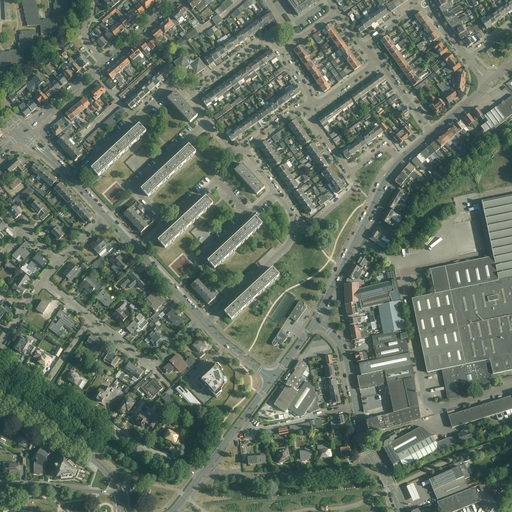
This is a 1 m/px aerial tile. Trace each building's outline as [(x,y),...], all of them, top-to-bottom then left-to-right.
[(106,0),(103,2),(103,3),(104,2),(109,7),(110,6),(112,8),(119,2),(117,0),(106,0)] [(134,0),(130,0),(132,1),(137,7),(135,9),(140,15),(145,11),(136,1),(134,0)] [(137,0),(138,0),(145,8),(146,10),(148,8),(151,6),(145,0),(137,0)] [(187,3),(190,6),(193,9),(193,10),(195,8),(200,12),(208,5),(204,0),(189,0),(187,2),(187,3)] [(286,0),(291,7),(298,16),(316,4),(313,0),(286,0)] [(381,9),(378,11),(383,18),(388,14),(382,6),(385,4),(383,1),(382,0),(377,0),(376,1),(379,5),(378,6),(381,9)] [(442,0),(436,4),(438,7),(439,8),(451,2),(453,0),(452,0),(442,0)] [(499,0),(498,0),(497,0),(496,1),(502,8),(507,15),(511,12),(511,11),(507,4),(504,6),(500,1),(499,0)] [(503,0),(507,4),(511,11),(511,10),(511,1),(509,3),(506,0),(503,0)] [(23,10),(25,10),(37,9),(37,5),(35,5),(35,1),(22,1),(22,2),(23,2),(24,5),(22,6),(23,6),(23,10)] [(54,10),(65,9),(67,9),(67,5),(68,5),(68,4),(67,5),(66,1),(55,1),(55,5),(54,5),(54,10)] [(242,6),(245,10),(248,8),(250,6),(247,1),(245,3),(245,4),(242,6)] [(452,4),(451,2),(439,8),(440,10),(442,13),(450,8),(449,6),(452,4)] [(495,4),(494,3),(492,5),(493,6),(496,10),(497,11),(502,18),(506,15),(507,15),(502,8),(499,10),(495,4)] [(181,6),(177,10),(180,14),(185,19),(187,17),(185,14),(187,12),(181,6)] [(240,7),(240,8),(238,9),(241,14),(246,11),(245,10),(242,6),(240,7)] [(452,11),(451,8),(450,8),(442,13),(444,17),(444,18),(461,9),(459,6),(452,11)] [(127,7),(126,9),(135,20),(140,16),(134,9),(131,11),(127,7)] [(264,13),(270,23),(275,19),(267,7),(265,9),(266,11),(263,13),(264,13)] [(369,16),(366,19),(371,26),(374,23),(376,21),(376,22),(377,22),(372,15),(368,8),(365,10),(367,13),(369,16)] [(376,8),(373,10),(375,13),(372,15),(377,22),(383,18),(378,11),(376,8)] [(37,9),(25,10),(25,14),(24,14),(25,14),(25,18),(27,18),(39,18),(39,13),(37,13),(37,9)] [(53,18),(57,18),(66,17),(66,13),(67,13),(65,13),(65,9),(54,10),(54,14),(52,14),(53,18)] [(135,20),(126,9),(124,10),(127,15),(125,17),(131,24),(135,20)] [(462,11),(461,9),(444,18),(445,20),(447,23),(456,18),(454,16),(462,11)] [(494,14),(492,15),(497,22),(501,19),(502,18),(497,11),(496,10),(493,12),(493,13),(494,14)] [(174,18),(172,20),(176,25),(176,24),(177,26),(180,24),(178,22),(180,20),(182,17),(177,11),(172,16),(174,18)] [(413,26),(415,24),(425,17),(421,12),(422,12),(421,12),(415,17),(417,20),(412,24),(413,26)] [(120,22),(125,29),(128,26),(130,25),(120,13),(118,15),(122,20),(120,22)] [(263,17),(260,20),(265,26),(270,23),(264,13),(261,15),(263,17)] [(211,19),(214,23),(221,19),(219,17),(218,15),(216,17),(211,19)] [(492,15),(487,18),(492,25),(496,22),(497,22),(492,15)] [(254,21),(260,30),(265,26),(260,20),(258,16),(253,20),(254,21)] [(450,26),(451,28),(468,18),(467,16),(461,19),(458,21),(456,18),(447,23),(450,26)] [(485,16),(480,19),(480,20),(481,21),(479,23),(483,31),(486,28),(486,29),(487,29),(491,26),(492,25),(487,18),(485,16)] [(417,31),(422,27),(428,22),(425,17),(415,24),(418,27),(416,29),(417,31)] [(452,29),(454,32),(463,27),(461,24),(464,23),(470,20),(468,17),(468,18),(451,28),(452,29)] [(39,18),(27,18),(27,22),(26,22),(26,23),(27,22),(27,27),(40,26),(40,21),(39,22),(39,18)] [(57,18),(53,18),(53,19),(49,20),(49,31),(53,31),(53,32),(54,32),(54,31),(58,31),(57,18)] [(164,23),(173,34),(174,34),(176,36),(177,34),(173,29),(175,27),(174,26),(176,25),(172,20),(171,22),(168,19),(165,22),(166,22),(164,23)] [(188,23),(193,28),(198,24),(195,19),(191,21),(188,23)] [(360,23),(361,25),(365,30),(369,27),(368,27),(370,25),(371,26),(366,19),(360,23)] [(49,33),(49,31),(49,20),(44,20),(44,21),(40,21),(40,26),(41,31),(41,34),(41,33),(45,33),(45,34),(45,33),(49,33)] [(250,27),(255,33),(260,30),(254,21),(249,25),(250,27)] [(355,21),(352,23),(360,34),(365,30),(361,25),(360,23),(358,24),(355,21)] [(120,33),(111,23),(110,22),(109,23),(110,24),(108,25),(112,29),(109,30),(115,37),(118,35),(118,34),(120,33),(120,34),(120,33)] [(113,22),(111,23),(120,33),(121,32),(124,29),(119,23),(116,25),(113,22)] [(421,36),(423,34),(432,27),(428,22),(422,27),(424,30),(419,34),(421,36)] [(102,23),(99,25),(107,34),(105,36),(110,42),(113,39),(114,38),(115,38),(102,23)] [(159,27),(160,28),(159,29),(164,35),(168,31),(172,35),(173,34),(164,23),(163,25),(162,24),(159,27)] [(176,27),(180,33),(185,30),(181,24),(176,27)] [(324,29),(328,34),(334,30),(330,25),(324,29)] [(457,35),(458,36),(471,28),(470,26),(465,29),(464,27),(463,27),(454,32),(455,32),(454,32),(457,35)] [(471,28),(458,36),(459,37),(459,38),(461,40),(466,38),(470,36),(468,33),(471,32),(474,30),(476,34),(480,32),(477,26),(472,29),(471,28)] [(250,27),(245,30),(250,37),(255,33),(250,27)] [(424,41),(429,37),(436,32),(432,27),(423,34),(425,37),(423,39),(424,41)] [(164,35),(159,29),(158,28),(151,34),(156,40),(159,37),(161,40),(162,39),(165,42),(168,40),(164,35)] [(238,36),(235,38),(239,44),(245,41),(240,34),(236,29),(234,31),(238,36)] [(245,30),(240,34),(245,41),(250,37),(245,30)] [(328,34),(332,40),(338,35),(334,30),(328,34)] [(20,32),(21,35),(21,36),(19,36),(19,41),(31,40),(33,40),(33,36),(34,36),(32,36),(32,32),(33,32),(33,31),(20,32)] [(429,37),(433,42),(437,39),(440,37),(439,37),(436,32),(429,37)] [(332,40),(335,45),(342,40),(338,35),(332,40)] [(97,37),(95,39),(97,42),(103,49),(107,44),(102,38),(100,40),(97,37)] [(381,42),(384,46),(391,42),(387,37),(384,39),(383,39),(383,40),(380,42),(381,42)] [(235,38),(230,41),(234,48),(239,44),(235,38)] [(384,46),(388,52),(395,47),(393,44),(394,43),(394,42),(398,40),(396,38),(391,42),(384,46)] [(467,40),(464,42),(468,47),(469,46),(469,47),(471,46),(471,45),(474,43),(471,39),(471,38),(467,40)] [(221,43),(223,46),(228,53),(234,48),(230,41),(228,39),(221,43)] [(31,44),(31,40),(19,41),(20,45),(18,45),(18,49),(23,49),(32,49),(32,45),(33,44),(31,44)] [(335,45),(339,50),(345,46),(342,40),(335,45)] [(140,44),(138,45),(144,52),(143,53),(149,60),(152,58),(149,54),(148,52),(150,51),(150,50),(143,41),(142,42),(141,43),(140,44)] [(148,45),(152,50),(157,46),(152,41),(148,45)] [(388,52),(392,57),(398,52),(396,49),(401,45),(403,44),(401,42),(395,47),(388,52)] [(431,54),(433,56),(443,47),(442,46),(443,45),(440,42),(434,48),(435,50),(431,54)] [(416,46),(420,51),(422,50),(422,49),(424,47),(421,43),(416,46)] [(294,51),(298,56),(306,50),(302,45),(294,51)] [(223,46),(216,51),(221,57),(228,53),(223,46)] [(339,50),(343,55),(349,51),(345,46),(339,50)] [(443,47),(433,56),(430,59),(432,61),(436,57),(439,60),(442,57),(441,57),(448,51),(445,48),(443,47)] [(133,50),(131,52),(142,64),(143,64),(143,65),(145,63),(141,59),(144,57),(136,48),(135,48),(134,49),(133,50)] [(23,49),(18,49),(18,50),(14,51),(15,62),(19,62),(19,63),(19,62),(23,62),(23,49)] [(276,58),(271,50),(269,52),(266,55),(265,54),(270,60),(273,64),(278,61),(276,58)] [(301,62),(308,57),(310,55),(306,50),(298,56),(301,62)] [(6,53),(7,64),(11,64),(11,65),(11,64),(15,64),(15,62),(14,51),(10,51),(10,52),(6,53)] [(214,62),(210,56),(206,51),(204,53),(208,57),(205,59),(209,66),(210,65),(210,66),(212,64),(214,62)] [(216,51),(210,56),(214,62),(221,57),(216,51)] [(343,55),(347,61),(353,56),(349,51),(343,55)] [(142,64),(131,52),(130,53),(129,53),(128,54),(127,55),(132,62),(135,60),(138,64),(141,66),(142,64)] [(392,57),(395,62),(402,57),(398,52),(392,57)] [(262,57),(260,58),(268,70),(271,68),(269,65),(267,62),(270,60),(265,54),(262,56),(262,57)] [(447,64),(453,59),(454,58),(450,54),(443,59),(445,61),(441,65),(443,68),(447,64)] [(81,55),(79,57),(80,59),(75,63),(80,69),(82,67),(83,68),(89,63),(81,55)] [(176,64),(175,65),(180,71),(181,70),(182,72),(185,69),(193,71),(195,74),(197,73),(197,74),(204,69),(203,68),(205,67),(200,61),(199,61),(198,60),(194,63),(187,61),(184,58),(183,59),(182,58),(181,58),(179,55),(174,59),(176,62),(176,64)] [(333,55),(328,58),(332,63),(335,61),(336,60),(336,59),(334,60),(334,59),(333,58),(334,57),(333,56),(334,56),(333,55)] [(347,61),(350,66),(357,61),(353,56),(347,61)] [(125,57),(120,61),(131,74),(133,72),(129,67),(131,65),(130,63),(125,57)] [(301,62),(305,67),(311,62),(308,57),(301,62)] [(395,62),(399,67),(405,62),(402,57),(395,62)] [(80,69),(75,63),(71,58),(68,61),(73,66),(70,68),(76,74),(77,74),(78,74),(78,73),(79,72),(81,70),(80,69)] [(254,62),(255,63),(259,68),(261,71),(264,68),(266,71),(268,70),(260,58),(258,60),(258,59),(254,62)] [(399,67),(402,72),(409,67),(407,64),(412,60),(411,58),(399,67)] [(444,69),(446,72),(457,63),(453,59),(447,64),(449,66),(444,69)] [(309,72),(315,67),(319,65),(315,60),(311,62),(305,67),(309,72)] [(120,61),(115,65),(121,72),(123,70),(124,71),(125,71),(130,76),(131,78),(133,76),(132,75),(131,74),(120,61)] [(357,61),(350,66),(354,71),(360,67),(357,61)] [(251,64),(249,66),(254,72),(259,68),(255,63),(252,65),(251,64)] [(402,72),(406,77),(413,72),(411,69),(413,68),(412,67),(416,65),(414,63),(409,67),(402,72)] [(457,63),(446,72),(448,74),(453,71),(454,73),(458,69),(461,67),(457,63)] [(62,73),(65,77),(69,81),(74,76),(72,74),(73,73),(65,64),(62,67),(65,71),(62,73)] [(169,64),(164,68),(169,74),(174,70),(174,69),(169,64)] [(115,65),(111,69),(122,81),(124,80),(120,75),(119,74),(121,72),(115,65)] [(431,69),(436,74),(440,70),(435,65),(431,69)] [(248,68),(245,70),(251,79),(252,80),(257,76),(254,72),(249,66),(248,67),(248,68)] [(309,72),(313,77),(322,71),(320,69),(317,71),(315,67),(309,72)] [(164,68),(159,73),(164,78),(169,74),(164,68)] [(406,77),(410,82),(416,77),(414,74),(420,70),(418,68),(413,72),(406,77)] [(124,84),(111,69),(106,73),(112,80),(114,78),(116,79),(120,84),(118,85),(120,88),(124,84)] [(241,72),(239,74),(243,80),(243,79),(245,82),(251,79),(245,70),(244,69),(240,72),(241,72)] [(45,71),(42,73),(47,80),(50,78),(45,71)] [(313,77),(316,82),(323,78),(325,76),(322,71),(313,77)] [(416,77),(410,82),(413,86),(413,87),(420,82),(418,79),(420,78),(424,75),(423,72),(416,77)] [(67,82),(64,78),(61,75),(59,77),(56,73),(54,75),(63,86),(65,84),(66,84),(66,83),(67,83),(67,82)] [(159,73),(154,77),(160,83),(164,78),(159,73)] [(446,79),(452,79),(456,80),(464,81),(465,77),(465,73),(460,73),(459,76),(457,76),(457,77),(455,77),(453,77),(452,77),(451,75),(446,77),(446,79)] [(234,77),(238,83),(243,80),(239,74),(237,75),(234,78),(234,77)] [(44,82),(37,75),(34,77),(32,79),(32,80),(35,84),(38,87),(41,84),(44,82)] [(382,75),(377,78),(380,84),(382,85),(387,82),(382,75)] [(154,77),(150,82),(155,87),(160,83),(154,77)] [(238,83),(234,77),(233,77),(234,78),(231,80),(230,80),(228,81),(232,87),(234,90),(235,91),(240,87),(238,83)] [(316,82),(320,88),(326,83),(323,78),(316,82)] [(377,78),(372,82),(375,87),(380,84),(377,78)] [(109,79),(107,81),(114,88),(116,86),(109,79)] [(52,84),(48,88),(53,94),(61,88),(56,82),(56,81),(55,81),(55,80),(54,81),(51,83),(52,84)] [(296,86),(292,80),(289,82),(293,88),(291,90),(296,96),(299,94),(299,93),(301,92),(296,86)] [(426,80),(418,86),(420,88),(421,89),(424,86),(429,92),(433,89),(426,80)] [(31,81),(26,85),(27,87),(29,91),(30,93),(32,92),(33,92),(33,91),(33,89),(32,88),(34,86),(31,81)] [(114,88),(107,81),(105,83),(112,90),(114,88)] [(223,85),(227,91),(232,87),(228,81),(226,83),(227,83),(223,85)] [(326,83),(320,88),(324,93),(330,88),(328,85),(330,84),(329,81),(326,83)] [(44,82),(41,84),(46,90),(43,92),(49,98),(53,94),(48,88),(44,82)] [(150,82),(145,86),(150,92),(155,87),(150,82)] [(372,82),(367,86),(370,91),(373,89),(377,94),(379,92),(375,87),(372,82)] [(464,86),(449,84),(446,83),(446,85),(451,88),(452,89),(453,88),(454,88),(455,89),(455,90),(458,90),(458,92),(462,92),(463,90),(464,86)] [(443,97),(445,100),(449,104),(452,101),(451,101),(453,100),(444,90),(442,87),(438,84),(437,85),(443,93),(445,96),(443,97)] [(27,87),(26,85),(16,93),(17,95),(18,96),(21,99),(22,98),(19,94),(27,87)] [(220,87),(218,89),(223,96),(226,100),(228,99),(226,96),(229,94),(227,91),(223,85),(223,86),(220,88),(220,87)] [(445,85),(442,87),(444,90),(453,100),(454,99),(457,97),(452,90),(451,92),(449,89),(447,88),(445,85)] [(99,86),(95,89),(101,96),(106,91),(103,87),(101,88),(99,86)] [(145,86),(140,90),(145,96),(150,92),(145,86)] [(367,86),(362,89),(365,94),(368,92),(372,98),(374,96),(370,91),(367,86)] [(289,87),(284,91),(290,99),(292,98),(292,99),(296,96),(291,90),(289,87)] [(281,93),(283,95),(280,97),(285,104),(288,101),(290,99),(284,91),(282,88),(279,90),(281,92),(281,93)] [(47,99),(48,99),(39,89),(37,91),(40,95),(38,97),(36,99),(40,104),(42,102),(43,103),(44,102),(44,103),(46,101),(45,101),(46,100),(47,99)] [(101,96),(95,89),(91,93),(93,96),(92,97),(95,101),(101,96)] [(215,90),(212,92),(217,100),(223,96),(218,89),(216,90),(215,90)] [(362,89),(356,93),(360,98),(362,101),(367,97),(365,94),(362,89)] [(140,90),(135,95),(141,100),(145,96),(140,90)] [(186,105),(181,100),(175,93),(176,92),(168,99),(172,104),(172,105),(173,104),(174,106),(174,107),(174,106),(179,111),(187,104),(186,105)] [(207,97),(211,103),(214,106),(217,104),(215,102),(217,100),(212,92),(212,93),(209,95),(207,97)] [(360,98),(356,93),(351,97),(355,102),(360,98)] [(130,98),(130,99),(136,105),(141,100),(135,95),(134,94),(130,98)] [(273,94),(271,96),(279,107),(281,106),(281,105),(284,103),(285,104),(280,97),(278,99),(276,97),(275,97),(273,94)] [(429,95),(431,99),(440,110),(442,108),(442,109),(443,108),(443,109),(445,107),(445,106),(440,100),(438,102),(437,101),(436,101),(430,94),(429,95)] [(481,127),(482,130),(485,134),(511,113),(511,95),(496,108),(492,111),(488,114),(484,117),(487,121),(485,123),(485,124),(481,127)] [(273,103),(270,105),(274,111),(278,109),(277,108),(279,107),(271,96),(269,97),(273,103)] [(211,103),(207,97),(205,98),(205,97),(201,100),(208,109),(210,107),(209,104),(211,103)] [(349,98),(344,102),(348,107),(353,104),(352,102),(349,98)] [(23,106),(24,107),(22,109),(23,110),(21,111),(26,117),(31,113),(25,106),(20,99),(18,101),(18,102),(17,103),(20,108),(23,106)] [(85,99),(80,103),(86,109),(90,105),(85,99)] [(136,105),(130,99),(128,102),(126,100),(124,102),(131,109),(136,105)] [(440,110),(431,99),(430,100),(432,102),(427,106),(430,108),(435,114),(436,114),(438,112),(439,111),(438,111),(440,110)] [(263,106),(264,109),(269,115),(271,113),(270,113),(273,111),(274,112),(274,111),(270,105),(267,107),(265,104),(264,104),(261,100),(259,101),(261,103),(260,103),(263,106)] [(26,105),(29,108),(32,112),(37,108),(31,101),(26,105)] [(344,102),(339,106),(342,111),(348,107),(344,102)] [(80,103),(76,106),(81,112),(86,109),(80,103)] [(197,116),(196,116),(186,105),(187,104),(179,111),(183,116),(183,117),(184,116),(185,118),(184,119),(185,119),(185,118),(190,123),(198,116),(197,116)] [(399,112),(400,111),(404,117),(410,114),(405,107),(402,104),(400,105),(400,106),(397,109),(399,112)] [(76,106),(70,111),(75,117),(81,112),(76,106)] [(339,106),(334,109),(337,115),(342,111),(339,106)] [(480,117),(485,123),(487,121),(484,117),(477,108),(472,112),(476,116),(473,118),(475,121),(477,119),(480,117)] [(252,109),(250,111),(258,122),(260,121),(263,118),(263,119),(259,113),(256,114),(252,109)] [(264,109),(259,113),(263,119),(263,118),(266,116),(267,116),(269,115),(264,109)] [(334,109),(329,113),(332,118),(337,115),(334,109)] [(75,117),(70,111),(65,115),(71,121),(73,119),(75,120),(77,119),(75,117)] [(251,118),(248,120),(253,126),(252,126),(256,124),(258,122),(250,111),(247,113),(251,118)] [(329,113),(323,117),(329,124),(332,122),(334,125),(335,126),(337,124),(332,118),(329,113)] [(479,125),(475,121),(474,122),(468,115),(464,119),(469,126),(472,124),(474,127),(476,128),(479,125)] [(62,119),(65,123),(68,126),(71,124),(65,116),(62,119)] [(239,119),(243,124),(247,130),(249,129),(249,128),(252,126),(253,126),(248,120),(246,122),(243,119),(241,117),(239,119)] [(329,125),(329,124),(323,117),(318,120),(322,126),(324,128),(329,125)] [(50,128),(53,131),(58,127),(59,128),(60,128),(65,123),(62,119),(54,125),(50,128)] [(290,128),(292,131),(300,126),(299,126),(297,123),(296,120),(288,126),(290,128)] [(457,124),(466,135),(468,134),(464,129),(465,128),(460,121),(457,123),(457,124)] [(404,129),(402,131),(408,137),(409,136),(410,136),(411,135),(412,134),(409,131),(410,130),(402,122),(400,123),(403,126),(402,126),(404,129)] [(243,124),(238,128),(242,134),(242,133),(245,131),(245,132),(247,130),(243,124)] [(376,129),(373,131),(377,137),(383,133),(376,124),(374,125),(376,129)] [(455,125),(453,127),(458,134),(460,132),(464,137),(466,135),(457,124),(457,125),(456,124),(456,125),(455,125)] [(139,126),(137,128),(128,136),(127,136),(134,143),(139,139),(140,140),(140,139),(139,139),(141,137),(141,138),(142,138),(141,137),(146,132),(139,125),(139,126)] [(53,131),(52,132),(56,137),(62,132),(66,128),(64,126),(61,129),(60,128),(59,128),(58,127),(53,131)] [(236,126),(231,130),(237,138),(239,136),(238,136),(242,134),(238,128),(236,126)] [(294,134),(296,136),(303,131),(302,129),(301,129),(299,126),(300,126),(292,131),(294,134)] [(398,135),(399,136),(404,141),(406,139),(407,138),(408,137),(402,131),(400,133),(398,130),(397,130),(394,127),(392,128),(398,135)] [(449,131),(448,131),(458,142),(459,143),(459,144),(462,142),(458,138),(460,136),(458,134),(453,127),(449,130),(450,130),(449,131)] [(237,138),(231,130),(226,134),(227,136),(232,142),(235,140),(235,139),(237,138)] [(485,134),(482,130),(474,137),(476,139),(476,138),(478,141),(486,134),(485,134)] [(298,138),(300,141),(307,136),(306,136),(304,133),(305,133),(303,131),(296,136),(297,139),(298,138)] [(373,131),(368,135),(372,141),(377,137),(373,131)] [(458,142),(448,131),(448,132),(444,135),(450,141),(453,144),(455,142),(457,145),(459,143),(458,142)] [(404,141),(399,136),(398,135),(396,136),(394,134),(393,134),(391,132),(389,133),(397,142),(400,145),(401,144),(402,143),(403,142),(404,141)] [(366,136),(363,138),(367,144),(368,145),(371,143),(371,142),(372,141),(368,135),(366,133),(364,134),(366,136)] [(359,138),(356,140),(362,148),(367,144),(363,138),(359,134),(357,135),(359,138)] [(450,141),(444,135),(441,137),(442,137),(440,138),(447,147),(449,145),(447,143),(450,141)] [(61,148),(69,141),(71,139),(69,137),(67,139),(64,136),(57,143),(60,146),(61,145),(62,147),(61,148)] [(128,137),(125,139),(116,147),(115,146),(115,147),(122,154),(127,150),(128,151),(128,150),(127,150),(129,148),(130,149),(129,148),(134,143),(127,136),(128,137)] [(307,136),(300,141),(302,144),(301,144),(298,147),(300,149),(311,141),(309,139),(306,136),(307,136)] [(354,141),(351,144),(357,152),(362,148),(356,140),(354,138),(352,139),(354,141)] [(448,148),(447,147),(440,138),(440,139),(439,140),(439,139),(435,142),(441,148),(444,145),(448,149),(448,148)] [(66,152),(73,146),(69,141),(61,148),(62,147),(64,148),(63,149),(66,152)] [(269,144),(267,141),(259,147),(261,149),(263,152),(270,147),(268,144),(269,144)] [(350,147),(347,150),(351,156),(357,152),(351,144),(349,141),(347,143),(350,147)] [(435,143),(430,146),(439,157),(442,155),(438,151),(440,149),(435,143)] [(308,151),(310,154),(317,149),(316,150),(314,147),(315,147),(313,144),(305,150),(307,152),(308,151)] [(189,146),(189,147),(177,157),(177,156),(184,164),(189,160),(190,160),(189,159),(191,158),(196,153),(189,145),(188,145),(189,146)] [(351,156),(347,150),(344,145),(342,147),(343,149),(340,151),(342,153),(346,159),(351,156)] [(70,157),(77,150),(73,146),(66,152),(69,155),(70,154),(71,156),(70,157)] [(272,146),(270,147),(263,152),(265,155),(267,157),(274,151),(275,151),(274,148),(274,149),(272,146)] [(116,148),(113,150),(104,158),(103,158),(110,165),(115,161),(116,162),(116,161),(115,161),(117,159),(118,160),(117,159),(122,154),(115,147),(116,148)] [(433,151),(429,147),(425,151),(430,158),(433,161),(435,159),(438,162),(440,160),(433,151)] [(77,150),(70,157),(71,156),(72,158),(74,161),(74,162),(82,155),(79,153),(82,150),(80,148),(77,150)] [(311,162),(313,160),(320,155),(319,152),(318,153),(316,150),(317,150),(317,149),(310,154),(308,156),(310,159),(309,159),(311,162)] [(276,154),(274,151),(267,157),(268,159),(269,159),(271,162),(270,162),(277,157),(275,154),(276,154)] [(425,151),(420,155),(427,163),(430,167),(435,163),(433,161),(430,158),(425,151)] [(315,166),(317,165),(317,164),(324,160),(323,160),(321,157),(322,157),(320,155),(313,160),(314,162),(312,163),(315,166)] [(427,163),(420,155),(416,158),(425,169),(428,167),(425,164),(427,163)] [(8,166),(3,170),(8,175),(18,167),(22,171),(18,174),(20,176),(31,166),(27,161),(27,162),(23,158),(24,157),(23,156),(22,157),(21,156),(20,156),(19,157),(16,160),(14,162),(12,162),(12,163),(12,164),(9,166),(8,166)] [(177,157),(175,160),(166,168),(165,167),(172,175),(177,170),(177,171),(178,171),(177,170),(179,169),(180,169),(179,169),(184,164),(177,156),(176,156),(177,157)] [(277,157),(270,162),(271,162),(273,165),(272,165),(274,167),(282,162),(280,159),(279,160),(277,157)] [(104,159),(101,161),(92,169),(91,168),(91,169),(98,177),(103,172),(104,173),(104,172),(105,170),(106,171),(105,170),(110,165),(103,158),(104,159)] [(425,169),(416,158),(412,162),(417,168),(420,166),(423,171),(425,169)] [(317,164),(317,165),(319,167),(318,168),(320,170),(328,165),(326,163),(324,160),(317,164)] [(31,170),(36,174),(42,167),(41,167),(36,163),(37,163),(36,163),(31,170)] [(253,177),(250,174),(242,165),(243,164),(235,171),(239,176),(239,177),(240,176),(241,178),(240,179),(241,179),(241,178),(246,183),(254,176),(253,177)] [(280,176),(287,171),(289,169),(286,164),(276,170),(278,173),(280,175),(280,176)] [(409,164),(405,169),(416,177),(418,179),(420,177),(413,171),(415,169),(409,164)] [(36,174),(41,178),(47,172),(46,172),(42,168),(42,167),(36,174)] [(165,168),(163,171),(154,179),(153,178),(160,186),(165,182),(166,182),(165,181),(167,180),(168,180),(167,180),(172,175),(165,167),(165,168)] [(324,176),(326,179),(334,173),(333,173),(331,171),(332,170),(330,168),(322,174),(324,176)] [(405,169),(402,173),(409,179),(411,177),(414,180),(416,177),(405,169)] [(282,179),(284,181),(291,175),(290,173),(289,174),(287,171),(280,176),(282,178),(282,179)] [(41,178),(46,183),(52,176),(47,172),(41,178)] [(328,182),(329,184),(337,178),(336,176),(335,177),(333,174),(334,173),(326,179),(328,181),(328,182)] [(398,177),(406,184),(408,185),(411,181),(409,179),(402,173),(398,177)] [(209,175),(200,185),(204,189),(214,179),(209,175)] [(287,186),(294,181),(292,178),(293,178),(291,175),(284,181),(285,183),(286,183),(288,185),(287,186)] [(52,176),(46,183),(51,187),(57,180),(57,181),(52,176)] [(264,188),(261,186),(253,177),(254,176),(246,183),(250,188),(250,189),(251,188),(252,190),(251,191),(252,191),(252,190),(257,195),(265,188),(264,188)] [(406,184),(398,177),(398,178),(396,180),(395,181),(395,183),(402,188),(403,187),(404,187),(406,184)] [(154,179),(151,182),(142,190),(141,189),(148,197),(153,192),(154,193),(153,192),(155,191),(156,191),(155,191),(160,186),(153,178),(154,179)] [(332,186),(334,189),(341,183),(340,184),(338,181),(339,181),(337,178),(329,184),(331,186),(332,186)] [(294,181),(287,186),(288,186),(290,189),(289,189),(291,191),(299,186),(297,183),(296,184),(294,181)] [(54,189),(59,194),(65,188),(60,184),(61,184),(60,183),(54,189)] [(341,183),(334,189),(331,190),(335,196),(345,189),(343,186),(343,187),(341,184),(341,183)] [(29,188),(26,190),(30,195),(34,192),(29,188),(29,187),(28,187),(29,188)] [(59,194),(63,199),(70,193),(69,193),(65,189),(65,188),(59,194)] [(297,199),(304,195),(302,192),(303,191),(301,189),(293,194),(295,197),(295,196),(297,199)] [(397,190),(394,196),(400,200),(400,199),(404,202),(408,197),(397,190)] [(63,199),(68,204),(74,198),(70,194),(70,193),(63,199)] [(299,202),(301,205),(308,199),(307,197),(306,197),(304,195),(297,199),(297,200),(298,199),(300,202),(299,202)] [(442,372),(448,401),(460,398),(458,390),(490,384),(485,362),(489,361),(492,375),(511,371),(511,195),(482,202),(493,257),(429,270),(435,295),(411,300),(427,375),(442,372)] [(394,196),(390,201),(396,205),(397,205),(398,202),(401,204),(400,205),(402,206),(404,202),(400,199),(400,200),(394,196)] [(206,198),(204,200),(194,208),(201,215),(206,211),(206,212),(207,211),(206,211),(208,209),(208,210),(208,209),(213,204),(206,197),(205,197),(206,198)] [(49,215),(34,198),(30,201),(33,204),(32,206),(33,208),(31,209),(34,212),(36,210),(38,213),(41,211),(45,214),(40,218),(43,221),(49,215)] [(68,204),(72,209),(79,203),(78,203),(74,198),(68,204)] [(304,210),(311,205),(309,202),(310,201),(308,199),(301,205),(302,207),(304,210)] [(18,205),(13,200),(11,203),(15,207),(7,213),(10,216),(12,214),(16,219),(21,214),(17,209),(19,207),(18,205)] [(390,201),(387,207),(393,210),(395,207),(398,209),(397,210),(399,211),(401,208),(397,205),(396,205),(390,201)] [(72,209),(77,214),(83,208),(79,203),(72,209)] [(311,205),(304,210),(306,213),(307,213),(308,215),(309,214),(311,215),(317,211),(316,210),(316,209),(314,207),(313,207),(311,205)] [(77,214),(82,219),(88,213),(83,208),(77,214)] [(128,217),(129,218),(135,213),(131,208),(124,214),(124,215),(124,214),(127,217),(128,217)] [(194,209),(192,211),(183,219),(182,218),(182,219),(189,226),(194,222),(194,223),(195,222),(194,222),(196,220),(196,221),(197,221),(196,220),(201,215),(194,208),(194,209)] [(388,210),(385,215),(391,219),(395,222),(397,220),(399,216),(388,210)] [(61,211),(58,213),(57,214),(61,219),(65,215),(61,211)] [(88,213),(82,219),(86,224),(93,218),(92,218),(88,213)] [(130,220),(132,223),(139,217),(135,213),(129,218),(128,219),(129,218),(131,220),(130,220)] [(385,215),(381,221),(387,224),(389,221),(392,223),(392,224),(393,225),(395,222),(391,219),(385,215)] [(136,226),(138,227),(144,222),(139,217),(132,223),(135,227),(136,226)] [(255,218),(253,220),(244,229),(243,228),(250,236),(255,231),(256,232),(255,231),(257,230),(258,230),(257,229),(262,225),(255,217),(255,218)] [(182,220),(180,222),(171,230),(170,229),(170,230),(177,237),(182,233),(183,234),(183,233),(182,233),(184,231),(184,232),(185,232),(184,231),(189,226),(182,219),(182,220)] [(59,240),(65,235),(60,230),(61,229),(54,222),(48,227),(51,230),(51,229),(53,231),(51,233),(52,233),(57,238),(59,240)] [(144,222),(138,227),(137,228),(138,227),(139,229),(138,230),(141,233),(148,226),(144,222)] [(244,229),(241,231),(232,240),(231,239),(238,247),(243,242),(244,243),(244,242),(245,241),(246,241),(245,240),(250,236),(243,228),(244,229)] [(385,237),(385,239),(390,242),(392,240),(393,237),(396,232),(391,229),(390,229),(388,234),(386,236),(385,237)] [(171,230),(168,233),(159,241),(158,240),(158,241),(165,248),(170,244),(171,244),(170,244),(172,242),(173,243),(173,242),(172,242),(177,237),(170,230),(171,230)] [(374,231),(369,239),(373,241),(385,249),(388,245),(390,242),(385,239),(385,237),(378,233),(374,231)] [(95,242),(95,243),(91,247),(98,253),(104,247),(109,252),(113,249),(100,235),(100,236),(101,236),(97,240),(96,239),(96,240),(97,241),(95,242)] [(232,240),(229,242),(220,251),(219,250),(227,258),(231,253),(232,254),(232,253),(233,252),(234,252),(233,251),(238,247),(231,239),(232,240)] [(16,260),(17,259),(20,256),(24,260),(30,254),(25,249),(29,245),(26,242),(12,256),(14,258),(12,260),(14,263),(17,260),(16,260)] [(220,251),(217,253),(208,262),(208,261),(207,261),(215,269),(220,264),(220,265),(220,264),(222,263),(222,262),(227,258),(219,250),(220,251)] [(42,261),(44,259),(38,254),(28,266),(25,264),(21,270),(29,277),(32,273),(33,274),(37,270),(35,269),(39,265),(43,268),(46,264),(42,261)] [(356,264),(361,266),(363,268),(368,259),(362,255),(356,264)] [(114,257),(110,260),(109,261),(114,266),(115,265),(122,271),(128,266),(128,265),(127,266),(124,263),(125,263),(119,256),(117,259),(114,257)] [(97,261),(92,266),(95,270),(100,266),(99,265),(104,260),(101,258),(97,261)] [(4,282),(7,278),(9,280),(17,269),(13,266),(13,267),(7,263),(5,266),(9,269),(6,273),(5,272),(6,271),(3,269),(0,272),(0,277),(5,281),(4,282)] [(67,278),(70,280),(74,275),(75,276),(80,271),(72,263),(71,264),(69,267),(68,267),(70,268),(69,270),(68,269),(63,274),(67,278)] [(353,264),(350,269),(358,273),(360,275),(363,271),(357,267),(353,264)] [(272,269),(270,271),(261,280),(260,279),(267,287),(272,282),(273,283),(272,282),(274,281),(275,281),(274,280),(279,276),(272,268),(272,269)] [(350,269),(346,276),(348,278),(346,281),(347,281),(347,284),(346,284),(346,285),(354,284),(353,281),(355,278),(357,279),(357,278),(358,279),(360,276),(360,275),(358,273),(350,269)] [(141,289),(143,287),(146,284),(145,282),(146,281),(145,280),(144,281),(141,278),(140,278),(135,273),(130,277),(133,280),(130,283),(126,278),(119,285),(123,289),(127,285),(131,289),(136,284),(141,289)] [(12,289),(19,293),(22,296),(26,290),(22,288),(26,281),(27,281),(29,278),(23,274),(21,277),(22,278),(17,285),(16,284),(12,289)] [(82,283),(79,286),(82,289),(83,288),(84,288),(85,289),(90,294),(93,291),(96,293),(101,287),(100,287),(89,277),(89,276),(89,275),(86,278),(86,279),(82,283)] [(261,280),(258,282),(249,291),(248,290),(255,298),(260,293),(261,294),(260,293),(262,292),(263,292),(262,291),(267,287),(260,279),(261,280)] [(195,291),(202,285),(198,280),(191,286),(194,289),(195,289),(196,290),(195,291)] [(396,280),(391,281),(361,289),(359,289),(359,285),(359,284),(346,285),(345,285),(345,305),(359,302),(361,310),(372,307),(378,306),(400,302),(396,280)] [(197,292),(199,295),(206,289),(202,285),(195,291),(196,290),(197,292)] [(203,300),(210,294),(206,289),(199,295),(202,299),(203,298),(204,299),(203,300)] [(103,290),(99,294),(95,298),(99,301),(101,299),(109,307),(108,306),(113,301),(107,295),(108,294),(103,290)] [(249,291),(248,291),(237,302),(236,301),(243,309),(248,304),(249,305),(249,304),(250,303),(251,303),(250,302),(255,298),(248,290),(249,291)] [(154,292),(150,295),(147,299),(150,302),(147,304),(152,309),(155,312),(163,304),(165,306),(167,303),(163,298),(160,301),(159,299),(160,299),(159,298),(159,299),(154,293),(154,292)] [(210,294),(203,300),(204,300),(205,299),(206,301),(205,302),(208,305),(215,298),(210,294)] [(45,312),(51,316),(56,307),(50,303),(49,304),(43,300),(36,310),(38,312),(39,312),(43,315),(45,312)] [(237,302),(234,304),(225,313),(225,312),(224,312),(232,320),(237,315),(237,316),(237,315),(238,313),(239,314),(239,313),(243,309),(236,301),(237,302)] [(123,302),(122,303),(118,307),(120,308),(113,315),(116,318),(116,317),(122,323),(123,322),(127,318),(120,311),(126,306),(123,302)] [(299,303),(298,303),(289,317),(296,322),(307,308),(304,306),(304,305),(304,304),(304,303),(303,302),(302,302),(301,302),(300,302),(299,302),(299,303)] [(373,312),(372,307),(361,310),(359,302),(345,305),(348,317),(373,312)] [(369,358),(370,362),(409,354),(406,339),(407,339),(406,329),(405,329),(400,302),(378,306),(383,334),(372,337),(376,354),(372,355),(373,357),(369,358)] [(52,322),(48,328),(57,335),(56,334),(64,324),(70,329),(69,330),(70,331),(76,323),(72,320),(68,317),(68,316),(60,310),(56,316),(61,319),(56,325),(52,322)] [(171,326),(175,330),(184,321),(180,317),(179,317),(178,316),(179,316),(178,315),(177,315),(173,310),(166,316),(173,323),(171,326)] [(150,320),(152,322),(158,317),(156,314),(150,320)] [(135,322),(131,326),(127,330),(131,333),(134,329),(135,330),(136,330),(135,329),(136,327),(140,331),(148,323),(143,319),(144,318),(144,317),(141,317),(139,315),(136,318),(139,322),(137,324),(135,322)] [(363,317),(353,319),(348,320),(349,326),(354,325),(357,324),(357,321),(364,320),(363,317)] [(162,331),(156,325),(150,330),(153,333),(150,336),(149,336),(148,338),(147,338),(147,339),(148,339),(150,341),(150,342),(151,341),(153,344),(156,347),(157,347),(159,345),(159,344),(161,342),(162,341),(164,339),(161,336),(159,334),(162,331)] [(280,330),(272,343),(272,344),(272,345),(273,345),(273,346),(274,346),(275,346),(276,346),(278,342),(282,345),(288,336),(280,330)] [(364,331),(351,334),(351,335),(351,334),(352,340),(352,341),(357,340),(368,338),(367,331),(364,331)] [(86,344),(90,347),(99,353),(105,345),(98,340),(98,341),(91,336),(86,344)] [(17,350),(24,354),(26,351),(31,354),(35,348),(30,345),(32,342),(27,339),(26,341),(24,340),(24,339),(23,339),(20,337),(13,349),(17,351),(17,350)] [(195,354),(200,359),(205,354),(202,351),(206,348),(199,340),(193,346),(198,351),(195,354)] [(48,365),(49,365),(53,357),(48,355),(48,354),(46,356),(43,355),(37,352),(35,354),(35,355),(34,357),(40,361),(39,361),(38,362),(45,366),(46,366),(47,364),(48,365)] [(109,352),(103,361),(104,361),(105,359),(112,363),(110,365),(114,368),(117,363),(120,359),(109,352)] [(357,359),(357,362),(365,361),(365,360),(368,360),(366,353),(355,355),(356,360),(357,359)] [(365,421),(367,427),(419,412),(414,379),(410,353),(409,354),(370,362),(359,364),(361,375),(357,376),(359,390),(387,384),(393,413),(365,421)] [(167,372),(168,373),(170,373),(171,372),(171,371),(172,370),(171,369),(174,366),(181,372),(187,367),(190,370),(194,367),(187,360),(184,363),(177,355),(170,361),(171,362),(164,369),(167,372)] [(317,358),(318,361),(322,360),(322,361),(326,361),(327,365),(332,364),(331,356),(317,358)] [(75,364),(77,361),(74,359),(68,368),(74,371),(77,365),(75,364)] [(294,374),(301,379),(303,376),(303,375),(308,367),(305,365),(306,364),(303,362),(303,363),(299,361),(294,370),(296,371),(294,374)] [(129,363),(126,368),(124,371),(133,377),(132,379),(132,380),(135,382),(136,382),(137,380),(143,372),(139,369),(138,370),(129,363)] [(206,376),(202,380),(206,385),(206,386),(205,385),(205,386),(217,398),(216,397),(222,392),(221,391),(225,385),(225,378),(222,372),(223,371),(217,365),(218,364),(205,375),(206,376)] [(333,366),(328,367),(324,368),(327,379),(335,377),(334,373),(335,373),(334,370),(333,366)] [(75,374),(75,373),(71,371),(69,374),(70,375),(67,379),(68,380),(68,381),(70,382),(79,387),(83,381),(75,376),(75,374)] [(316,397),(315,393),(314,389),(301,379),(294,374),(289,382),(288,382),(285,385),(286,386),(274,405),(285,413),(286,412),(285,412),(288,409),(301,417),(304,416),(307,411),(316,397)] [(140,387),(140,388),(146,394),(149,392),(154,397),(153,397),(153,398),(163,389),(159,385),(160,385),(159,385),(157,383),(154,379),(145,387),(143,385),(143,384),(140,387)] [(324,386),(325,389),(337,386),(336,380),(328,382),(326,382),(326,385),(324,386)] [(190,404),(201,405),(182,384),(175,390),(176,390),(177,389),(190,404),(190,403),(190,404)] [(100,389),(100,390),(97,394),(95,398),(98,401),(99,400),(102,403),(105,399),(104,398),(110,389),(107,387),(104,392),(100,389)] [(338,392),(330,393),(331,396),(329,396),(330,400),(332,400),(332,404),(333,404),(333,405),(335,404),(340,403),(338,392)] [(163,398),(170,405),(174,401),(167,394),(163,398)] [(511,396),(448,416),(452,428),(511,410),(511,396)] [(316,397),(307,411),(311,413),(319,410),(317,402),(316,397)] [(117,410),(121,414),(123,415),(126,410),(128,412),(133,405),(130,402),(130,401),(126,398),(117,410)] [(152,413),(152,414),(148,411),(146,415),(141,412),(137,418),(135,416),(133,419),(139,424),(138,425),(142,427),(145,423),(148,425),(153,428),(160,418),(155,415),(155,414),(153,413),(152,413)] [(419,412),(367,427),(369,434),(420,419),(419,412)] [(341,417),(340,416),(333,417),(333,420),(336,419),(337,426),(342,425),(345,424),(343,416),(341,417)] [(396,442),(383,448),(386,455),(385,457),(389,459),(396,471),(403,468),(439,449),(441,451),(457,444),(456,442),(460,441),(460,442),(466,440),(467,441),(477,438),(475,433),(471,434),(470,431),(458,435),(459,438),(455,439),(454,436),(436,442),(433,435),(423,427),(396,442)] [(171,430),(171,432),(169,431),(167,435),(166,434),(164,437),(165,438),(166,439),(176,444),(178,444),(179,442),(178,440),(177,439),(178,436),(178,435),(172,433),(173,431),(171,430)] [(379,441),(383,448),(396,442),(394,439),(397,437),(395,433),(382,440),(380,436),(377,438),(376,439),(376,440),(377,442),(378,442),(379,441)] [(20,434),(18,438),(17,440),(20,442),(19,445),(24,448),(25,447),(28,448),(27,449),(30,451),(33,445),(27,442),(29,439),(20,434)] [(345,448),(336,449),(337,453),(341,453),(341,456),(342,456),(342,457),(345,457),(345,456),(350,456),(349,448),(349,444),(345,444),(345,448)] [(36,460),(37,461),(43,464),(45,461),(46,462),(47,459),(46,459),(51,450),(50,450),(49,453),(46,451),(47,450),(42,447),(39,452),(38,452),(35,459),(37,460),(36,460)] [(276,449),(278,456),(279,461),(278,461),(278,462),(278,463),(279,463),(284,463),(284,462),(284,461),(288,461),(287,457),(289,457),(288,450),(287,450),(286,447),(276,449)] [(319,447),(317,449),(318,452),(319,452),(320,458),(331,457),(331,450),(324,451),(324,448),(322,447),(319,447)] [(305,448),(305,450),(305,452),(301,453),(300,450),(297,451),(297,457),(301,457),(301,460),(305,460),(305,461),(309,461),(309,459),(310,459),(310,455),(312,455),(311,452),(309,452),(309,448),(305,448)] [(266,454),(256,455),(257,464),(266,464),(265,458),(266,458),(266,454)] [(257,464),(256,455),(247,456),(247,460),(248,460),(249,465),(257,464)] [(55,462),(57,458),(56,458),(55,463),(57,465),(56,465),(55,465),(55,466),(55,467),(58,470),(56,470),(57,478),(61,477),(61,479),(73,478),(72,476),(75,476),(77,471),(75,469),(76,467),(68,459),(67,461),(64,458),(57,464),(55,462)] [(43,464),(37,461),(37,462),(34,462),(34,475),(42,475),(43,464)] [(438,502),(469,490),(467,486),(465,480),(470,477),(465,465),(463,462),(454,466),(455,469),(428,481),(424,483),(423,484),(424,486),(430,483),(438,502)] [(4,465),(3,465),(3,466),(3,473),(10,473),(10,472),(12,472),(13,473),(17,473),(19,473),(19,469),(19,465),(19,464),(19,463),(18,463),(18,464),(18,465),(13,465),(13,464),(13,463),(4,463),(4,465)] [(481,491),(487,495),(492,497),(496,489),(492,487),(485,483),(479,486),(481,491)] [(441,511),(456,511),(480,503),(477,495),(475,488),(438,502),(441,511)]
